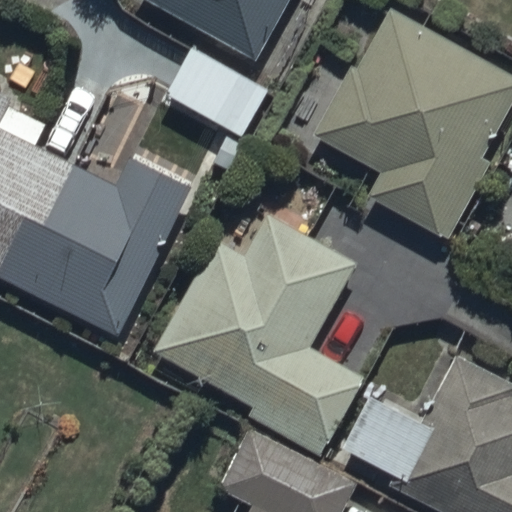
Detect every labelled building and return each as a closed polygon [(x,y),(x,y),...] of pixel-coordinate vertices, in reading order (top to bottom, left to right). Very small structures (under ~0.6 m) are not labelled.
[(151,0),(259,57),(288,0),(151,0)] [(511,107),(511,64),(393,1),(361,60),(352,56),(313,128),(381,164),(367,190),(451,235),(495,153),(489,149),(511,107)] [(276,79),(195,38),(169,89),(251,129),(276,79)] [(16,91),(0,82),(0,270),(122,329),(195,177),(130,145),(116,172),(40,136),(48,119),(11,101),(16,91)] [(511,144),(502,162),(511,167),(511,144)] [(248,250),(215,232),(155,344),(256,398),(251,408),(324,447),(366,369),(311,340),(357,255),(270,208),(248,250)] [(444,511),(511,511),(511,372),(453,344),(422,410),(374,387),(338,461),(444,511)] [(338,511),(356,474),(247,424),(221,480),(254,495),(246,511),(338,511)]
